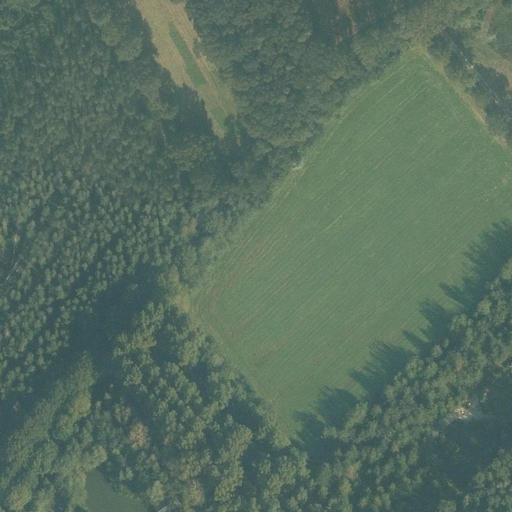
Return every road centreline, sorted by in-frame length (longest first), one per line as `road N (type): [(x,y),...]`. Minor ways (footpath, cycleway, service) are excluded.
road 1 (track): [(431,0),(354,45),(308,87),(0,505)]
road 2 (track): [(420,6),(511,115)]
